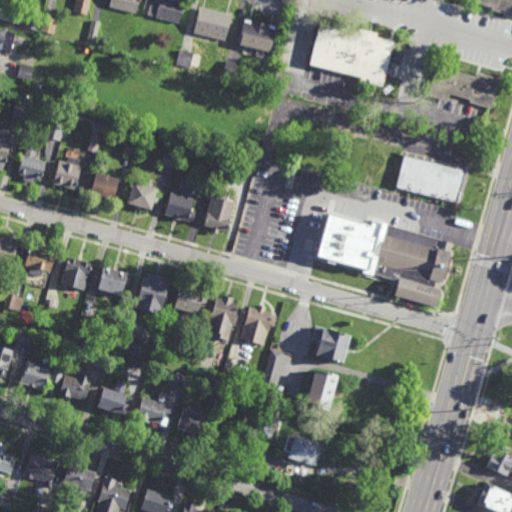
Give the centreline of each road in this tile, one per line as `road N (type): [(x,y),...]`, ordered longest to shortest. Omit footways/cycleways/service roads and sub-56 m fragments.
road 1 (residential): [(470,333),(0,204)]
road 2 (primary): [(421,511),(511,185)]
road 3 (residential): [(318,511),(0,407)]
